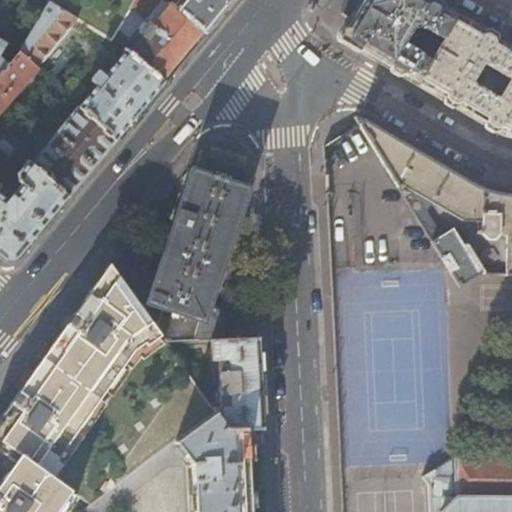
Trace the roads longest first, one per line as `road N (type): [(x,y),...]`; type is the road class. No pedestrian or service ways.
road 1 (residential): [(307,511),(285,126)]
road 2 (tertiary): [(11,309),(192,99)]
road 3 (residential): [(511,168),(477,156),(303,52)]
road 4 (unknown): [(320,203),(385,208),(404,228),(409,255)]
